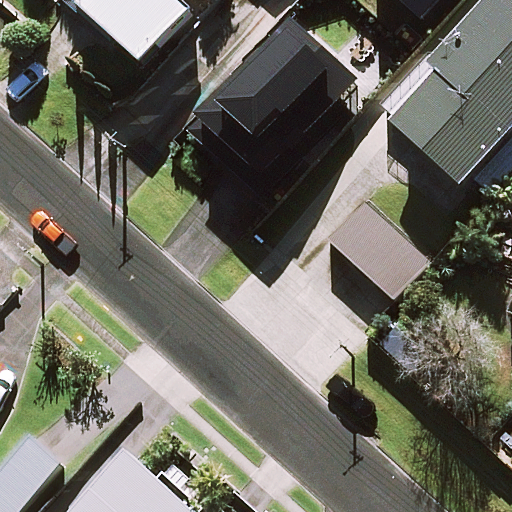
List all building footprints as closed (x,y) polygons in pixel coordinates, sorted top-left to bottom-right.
[(196,18),(176,0),(80,0),(79,1),(149,68),(196,18)] [(511,0),(503,0),(396,126),(488,205),(511,177),(511,0)] [(403,0),(425,21),(444,0),(403,0)] [(191,133),(263,196),(361,84),(289,21),(191,133)] [(429,267),(363,205),(330,240),(396,302),(429,267)] [(23,511),(67,464),(38,438),(0,479),(0,511),(23,511)] [(202,511),(139,457),(90,511),(202,511)]
